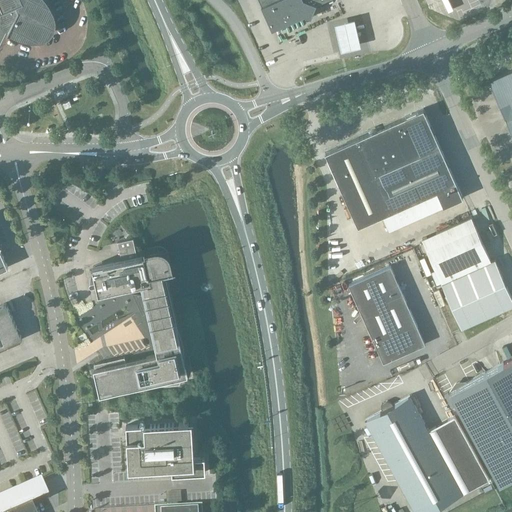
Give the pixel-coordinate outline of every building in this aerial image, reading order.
[(0,0),(0,4),(2,10),(1,10),(2,11),(3,12),(7,17),(4,20),(5,21),(11,25),(8,31),(9,31),(10,30),(18,34),(23,35),(29,37),(35,37),(41,36),(44,36),(47,34),(49,32),(51,30),(52,27),(53,24),(53,21),(53,18),(52,15),(50,10),(47,5),(44,0),(0,0)] [(259,0),(270,25),(298,12),(311,17),(316,4),(325,0),(259,0)] [(337,21),(341,48),(361,45),(357,18),(337,21)] [(511,69),(489,80),(511,130),(511,69)] [(423,109),(325,152),(358,226),(383,215),(389,230),(463,197),(423,109)] [(511,297),(495,259),(491,261),(475,224),(425,246),(441,282),(462,328),(511,305),(511,297)] [(135,291),(138,297),(137,298),(136,298),(136,299),(135,300),(136,301),(136,302),(136,303),(137,304),(138,304),(139,304),(140,304),(141,304),(143,310),(142,311),(143,312),(146,309),(157,354),(147,357),(147,358),(126,363),(125,357),(116,359),(103,362),(94,364),(101,392),(114,389),(180,384),(181,381),(182,377),(183,374),(184,370),(184,367),(184,363),(185,359),(184,356),(184,352),(184,348),(183,345),(182,341),(181,338),(180,334),(178,331),(177,328),(175,325),(178,324),(173,302),(167,274),(169,274),(167,269),(173,267),(170,255),(169,252),(167,249),(163,247),(159,246),(154,247),(146,248),(146,249),(146,251),(143,252),(143,254),(137,255),(133,239),(120,242),(118,242),(118,244),(122,259),(94,267),(96,276),(91,277),(90,278),(90,279),(90,280),(90,281),(91,282),(92,282),(93,282),(96,281),(96,283),(98,292),(101,292),(102,295),(103,294),(107,293),(116,291),(121,288),(132,290),(132,291),(135,291)] [(0,270),(8,267),(1,250),(2,245),(0,244),(0,270)] [(383,362),(426,344),(391,265),(348,284),(383,362)] [(0,326),(15,320),(7,302),(0,305),(0,326)] [(23,339),(15,320),(0,326),(0,332),(6,346),(23,339)] [(511,356),(450,390),(500,482),(511,475),(511,356)] [(383,409),(365,419),(415,511),(427,511),(463,493),(410,395),(392,404),(391,402),(388,401),(383,404),(382,407),(383,409)] [(127,440),(129,469),(172,467),(173,474),(205,472),(204,457),(194,458),(192,422),(144,424),(126,426),(127,440)] [(0,511),(35,511),(33,505),(50,498),(42,479),(0,497),(0,511)]
